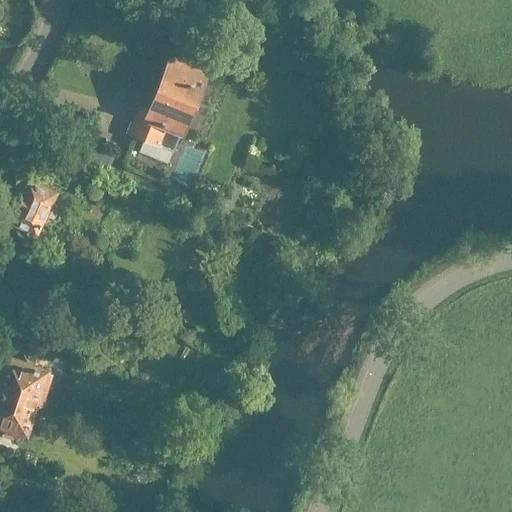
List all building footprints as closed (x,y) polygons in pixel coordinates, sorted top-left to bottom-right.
[(145,138),(141,149),(169,160),(174,151),(181,134),(183,135),(209,70),(171,54),(149,108),(139,104),(128,131),(145,138)] [(106,141),(91,135),(84,154),(111,166),(116,151),(104,146),(106,141)] [(8,217),(38,231),(58,190),(28,176),(8,217)] [(73,286),(88,292),(94,275),(79,270),(73,286)] [(16,391),(43,400),(53,370),(51,369),(52,365),(47,363),(51,351),(12,338),(8,350),(0,372),(0,380),(17,386),(16,391)] [(17,386),(0,380),(0,422),(5,425),(4,430),(22,436),(24,431),(29,433),(39,403),(42,404),(43,400),(16,391),(17,386)] [(11,492),(10,506),(38,507),(38,493),(11,492)]
